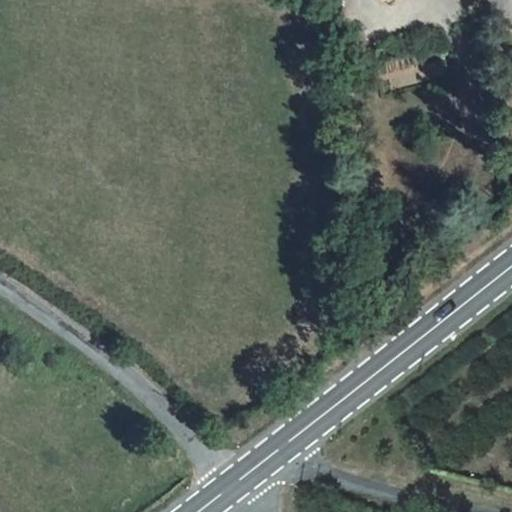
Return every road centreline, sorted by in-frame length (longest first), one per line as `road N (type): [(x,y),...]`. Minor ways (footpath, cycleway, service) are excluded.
road 1 (primary): [(240,489),(511,273)]
road 2 (unclassified): [(240,489),(152,390),(0,282)]
